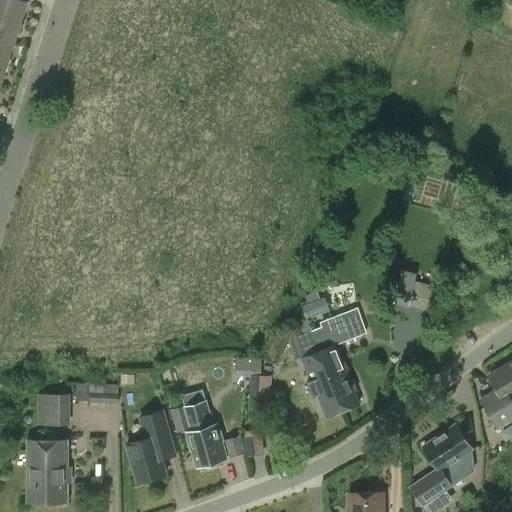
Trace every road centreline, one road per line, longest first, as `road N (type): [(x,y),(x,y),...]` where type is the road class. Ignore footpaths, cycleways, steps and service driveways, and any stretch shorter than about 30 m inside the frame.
road 1 (residential): [(511,343),(326,475),(229,511)]
road 2 (residential): [(0,203),(65,0)]
